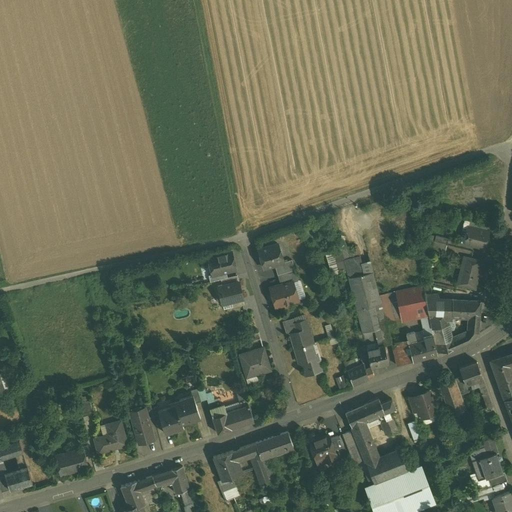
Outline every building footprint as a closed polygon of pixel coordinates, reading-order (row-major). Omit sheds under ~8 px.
[(489,231),(468,226),(466,232),(469,238),(467,243),(485,248),(489,231)] [(432,234),(430,249),(445,251),(447,237),(432,234)] [(277,243),(258,249),(264,268),(274,265),(283,262),(277,243)] [(231,252),(208,257),(208,259),(206,261),(207,266),(209,266),(210,266),(212,274),(213,276),(226,273),(226,272),(236,269),(231,252)] [(366,345),(367,348),(384,344),(391,342),(386,325),(379,295),(370,260),(361,262),(359,255),(343,260),(366,345)] [(482,261),(464,257),(457,284),(475,289),(482,261)] [(283,262),(274,265),(277,275),(294,269),(291,259),(283,262)] [(294,269),(277,275),(280,285),(292,281),(293,282),(298,280),(294,269)] [(226,273),(213,276),(212,274),(208,275),(210,282),(221,279),(227,277),(226,273)] [(227,277),(221,279),(222,285),(238,281),(237,275),(227,277)] [(222,285),(218,286),(222,303),(231,301),(243,298),(238,281),(222,285)] [(280,285),(270,288),(275,306),(283,304),(286,306),(289,305),(291,302),(291,301),(298,299),(293,282),(292,281),(280,285)] [(423,286),(395,292),(401,322),(419,318),(428,316),(425,299),(423,286)] [(393,292),(379,295),(386,325),(400,322),(393,292)] [(243,298),(231,301),(232,307),(233,307),(244,304),(243,298)] [(452,300),(425,299),(428,316),(430,315),(444,316),(452,316),(452,315),(452,300)] [(480,301),(452,300),(452,315),(470,315),(469,332),(477,332),(480,301)] [(444,316),(430,315),(439,353),(453,350),(451,341),(444,316)] [(423,336),(433,334),(428,316),(419,318),(422,330),(423,336)] [(294,318),(283,321),(287,334),(290,333),(291,334),(298,332),(297,327),(294,318)] [(297,327),(298,332),(291,334),(295,348),(311,343),(313,343),(311,336),(310,336),(306,324),(297,327)] [(422,330),(406,334),(407,338),(409,344),(425,341),(423,336),(422,330)] [(259,332),(246,336),(249,343),(261,339),(259,332)] [(466,334),(451,341),(453,350),(470,341),(477,332),(469,332),(466,334)] [(425,341),(428,357),(438,354),(433,334),(423,336),(425,341)] [(409,344),(407,338),(391,343),(397,366),(412,361),(409,344)] [(428,357),(425,341),(409,344),(412,361),(428,357)] [(295,348),(294,349),(299,363),(301,362),(306,375),(321,370),(316,354),(315,355),(311,343),(295,348)] [(384,344),(367,348),(372,367),(389,363),(384,344)] [(370,361),(366,345),(357,347),(363,363),(370,361)] [(263,348),(240,355),(247,377),(270,370),(263,348)] [(506,355),(490,360),(499,386),(504,400),(511,396),(511,371),(510,366),(506,355)] [(476,362),(459,368),(462,376),(465,384),(466,384),(476,380),(482,378),(476,362)] [(352,369),(348,371),(353,386),(374,376),(372,367),(366,370),(364,364),(352,369)] [(462,376),(453,379),(458,395),(468,392),(466,384),(465,384),(462,376)] [(487,391),(482,378),(476,380),(481,394),(483,393),(487,391)] [(453,379),(440,384),(445,401),(450,414),(463,409),(458,395),(453,379)] [(204,387),(197,389),(201,402),(207,400),(208,400),(206,394),(204,387)] [(244,388),(237,390),(242,409),(249,406),(244,388)] [(201,402),(197,389),(191,391),(192,396),(193,396),(195,403),(201,402)] [(429,391),(414,396),(415,399),(419,410),(421,418),(437,412),(429,391)] [(487,391),(483,393),(488,406),(492,405),(487,391)] [(87,394),(75,398),(81,417),(93,413),(87,394)] [(192,396),(175,402),(176,406),(182,424),(200,418),(195,403),(193,396),(192,396)] [(378,398),(362,405),(368,421),(381,415),(384,413),(380,403),(378,398)] [(380,403),(384,413),(389,412),(396,409),(392,399),(380,403)] [(415,399),(409,401),(413,412),(419,410),(415,399)] [(214,401),(208,403),(210,409),(221,406),(219,400),(214,401)] [(450,414),(445,401),(437,404),(443,417),(450,414)] [(151,409),(150,405),(144,407),(144,408),(145,408),(148,418),(153,417),(151,409)] [(221,406),(210,409),(218,434),(232,430),(231,429),(254,422),(249,406),(242,409),(226,414),(224,405),(221,406)] [(362,405),(356,408),(356,407),(354,408),(354,409),(346,412),(352,427),(365,422),(368,421),(362,405)] [(176,406),(158,411),(161,420),(165,434),(183,428),(182,424),(176,406)] [(144,408),(130,412),(135,431),(139,442),(153,439),(148,418),(145,408),(144,408)] [(157,408),(151,409),(153,417),(155,422),(161,420),(158,411),(157,408)] [(92,437),(96,454),(128,445),(120,418),(104,423),(107,433),(92,437)] [(398,430),(393,418),(380,423),(385,435),(398,430)] [(414,442),(422,439),(416,420),(408,423),(414,442)] [(379,457),(365,422),(352,427),(351,428),(352,431),(365,463),(379,457)] [(135,431),(130,432),(133,444),(139,442),(135,431)] [(365,463),(352,431),(342,435),(357,474),(369,469),(375,483),(409,469),(400,449),(379,457),(365,463)] [(288,432),(273,437),(279,451),(293,446),(288,432)] [(323,439),(320,440),(319,439),(310,443),(313,449),(311,450),(310,451),(312,456),(313,457),(315,456),(316,460),(318,464),(326,461),(336,457),(334,450),(329,439),(328,436),(324,437),(323,439)] [(339,436),(329,439),(334,450),(343,447),(339,436)] [(273,437),(255,443),(261,457),(264,456),(279,451),(273,437)] [(91,455),(86,438),(80,439),(82,448),(85,456),(91,455)] [(492,438),(482,441),(484,447),(494,443),(492,438)] [(19,440),(0,445),(0,455),(1,457),(14,452),(22,450),(19,440)] [(261,457),(255,443),(232,451),(235,460),(251,455),(262,483),(263,486),(271,483),(261,457)] [(494,443),(484,447),(487,455),(495,452),(495,453),(497,452),(494,443)] [(82,448),(68,452),(68,453),(55,457),(60,475),(88,467),(85,456),(82,448)] [(22,450),(14,452),(19,468),(27,465),(22,450)] [(232,451),(213,457),(221,479),(222,480),(230,477),(240,474),(235,460),(232,451)] [(487,455),(479,458),(486,478),(485,478),(486,478),(487,478),(502,472),(495,453),(495,452),(487,455)] [(1,457),(0,455),(0,485),(2,492),(10,490),(5,472),(1,457)] [(276,474),(272,476),(264,456),(261,457),(271,483),(272,483),(278,480),(276,474)] [(436,458),(430,460),(433,469),(439,467),(438,463),(436,458)] [(479,458),(471,461),(478,480),(485,478),(486,478),(479,458)] [(19,468),(5,472),(10,490),(32,483),(27,465),(19,468)] [(375,483),(364,487),(373,511),(410,511),(435,502),(421,465),(409,469),(375,483)] [(182,467),(153,475),(156,485),(172,480),(175,493),(179,492),(186,489),(188,488),(182,467)] [(300,467),(294,470),(297,477),(303,474),(300,467)] [(502,472),(487,478),(490,486),(492,486),(507,481),(504,471),(502,472)] [(153,475),(121,486),(130,508),(137,506),(137,507),(145,504),(139,490),(156,485),(153,475)] [(230,477),(222,480),(221,479),(217,481),(227,503),(234,500),(239,498),(230,477)] [(492,497),(496,496),(492,486),(490,486),(477,491),(481,501),(492,497)] [(193,511),(186,489),(179,492),(185,511),(193,511)] [(496,511),(511,511),(511,495),(510,491),(496,496),(492,497),(496,511)] [(260,505),(270,500),(268,495),(258,500),(260,505)] [(121,511),(146,511),(150,510),(148,503),(145,504),(137,507),(137,506),(130,508),(121,511)]
